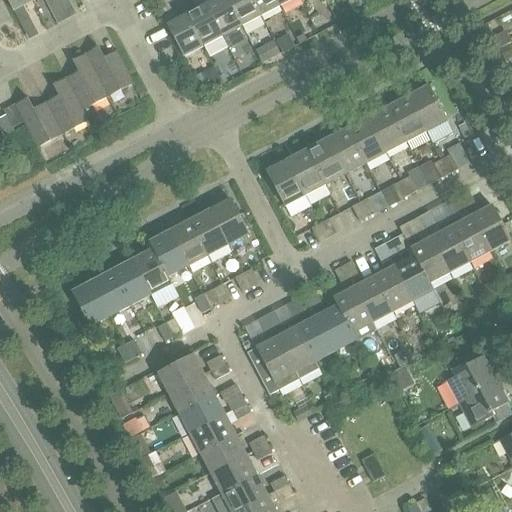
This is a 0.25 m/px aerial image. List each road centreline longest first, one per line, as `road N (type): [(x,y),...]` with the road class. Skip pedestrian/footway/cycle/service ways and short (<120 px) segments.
road 1 (unclassified): [(217,129),(479,0)]
road 2 (residential): [(294,271),(511,155)]
road 3 (unclassified): [(418,0),(208,111)]
road 4 (unclassified): [(0,267),(186,146)]
road 5 (residential): [(317,511),(217,325)]
road 6 (unclassified): [(176,127),(0,221)]
road 7 (tertiary): [(84,511),(0,372)]
road 8 (residential): [(294,271),(217,129)]
road 9 (residential): [(176,127),(114,7)]
road 10 (residential): [(114,7),(0,63)]
